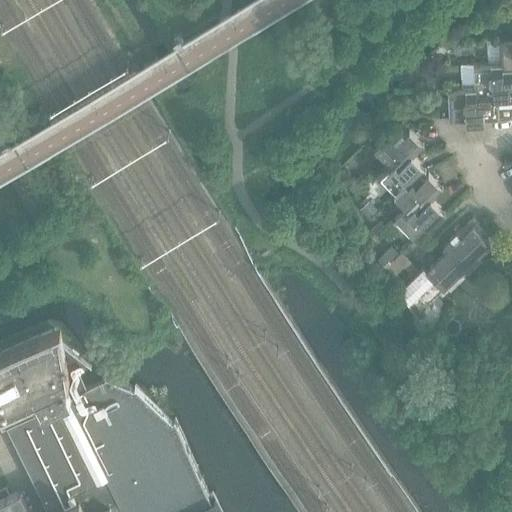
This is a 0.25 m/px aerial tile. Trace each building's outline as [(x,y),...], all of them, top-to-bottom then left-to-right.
[(511,37),(488,39),(488,62),(499,62),(499,66),(511,65),(511,37)] [(511,65),(499,66),(499,62),(488,62),(460,64),(462,88),(475,87),(475,92),(489,91),(490,97),(511,96),(511,94),(509,95),(509,83),(511,82),(511,65)] [(425,76),(426,87),(439,86),(438,75),(425,76)] [(475,92),(475,87),(462,88),(440,89),(441,92),(448,92),(449,118),(466,117),(466,122),(496,121),(499,118),(511,116),(511,96),(490,97),(489,91),(475,92)] [(406,160),(412,154),(424,143),(409,128),(405,132),(401,128),(390,140),(386,136),(374,149),(387,163),(390,166),(401,155),(406,160)] [(390,166),(387,163),(376,174),(392,191),(403,181),(407,184),(425,167),(412,154),(406,160),(401,155),(390,166)] [(426,202),(431,197),(443,186),(425,167),(407,184),(403,181),(392,191),(407,206),(409,209),(421,198),(426,202)] [(347,185),(355,193),(367,182),(359,174),(347,185)] [(409,209),(407,206),(395,218),(413,236),(425,225),(428,229),(445,212),(431,197),(426,202),(421,198),(409,209)] [(377,208),(370,201),(368,199),(359,208),(359,209),(367,217),(377,208)] [(376,234),(385,226),(384,225),(379,220),(379,219),(370,228),(376,234)] [(422,317),(419,311),(415,302),(419,298),(425,303),(442,286),(442,285),(462,265),(467,270),(481,256),(478,252),(488,243),(489,244),(489,243),(473,226),(470,229),(455,243),(450,239),(444,245),(447,249),(434,263),(432,262),(430,264),(431,265),(427,270),(423,266),(419,270),(401,287),(410,304),(418,319),(422,317)] [(397,250),(391,244),(383,252),(380,255),(376,258),(382,264),(384,263),(397,250)] [(401,287),(419,270),(410,260),(392,278),(401,287)] [(0,511),(221,511),(213,495),(211,496),(213,500),(211,501),(175,418),(174,419),(175,421),(172,421),(135,384),(134,385),(136,386),(134,387),(105,375),(105,376),(106,377),(85,387),(75,366),(83,362),(91,367),(92,366),(48,331),(5,350),(0,352),(0,410),(7,407),(15,422),(6,426),(46,507),(56,502),(59,510),(54,511),(30,511),(20,491),(0,500),(0,511)]
